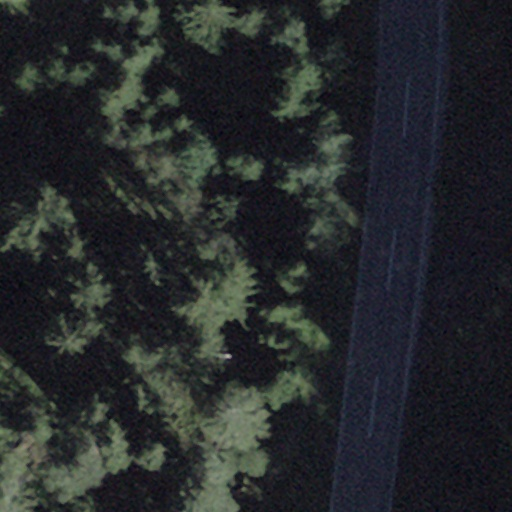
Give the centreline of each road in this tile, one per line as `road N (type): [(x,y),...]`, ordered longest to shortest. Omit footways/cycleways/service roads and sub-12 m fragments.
road 1 (primary): [(356,511),(409,75),(410,0)]
road 2 (track): [(511,49),(453,249),(381,334)]
road 3 (track): [(256,511),(381,334)]
